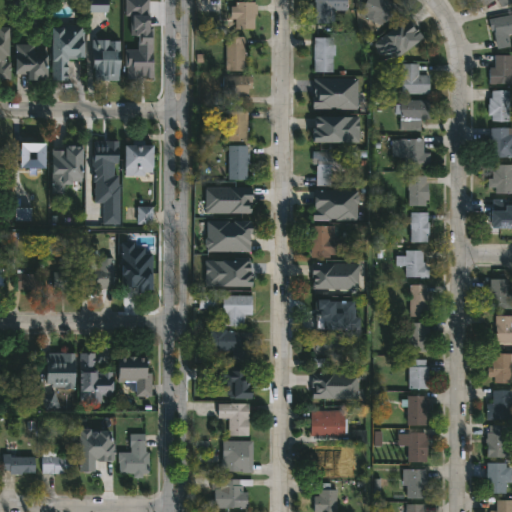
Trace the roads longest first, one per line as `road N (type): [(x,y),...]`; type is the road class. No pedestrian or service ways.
road 1 (residential): [(452,511),(455,50),(431,0)]
road 2 (residential): [(180,511),(183,0)]
road 3 (residential): [(169,0),(167,511)]
road 4 (residential): [(278,511),(279,0)]
road 5 (residential): [(0,107),(183,106)]
road 6 (residential): [(0,322),(182,323)]
road 7 (residential): [(0,505),(181,505)]
